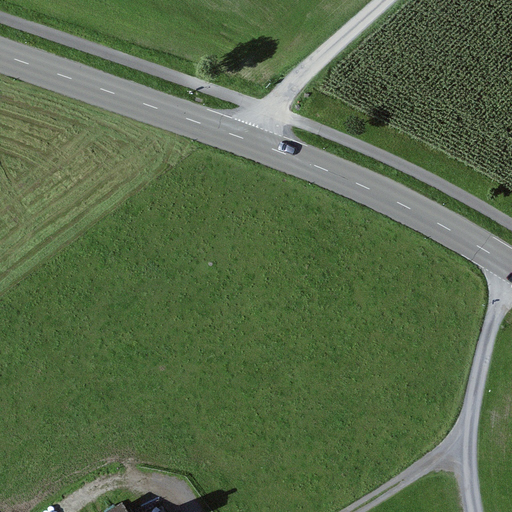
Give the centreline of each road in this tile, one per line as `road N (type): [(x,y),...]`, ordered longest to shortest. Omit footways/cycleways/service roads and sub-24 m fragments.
road 1 (secondary): [(511,267),(317,166),(0,54)]
road 2 (track): [(473,511),(467,448),(477,382),(511,280)]
road 3 (track): [(395,0),(246,139)]
road 4 (track): [(467,448),(355,511)]
